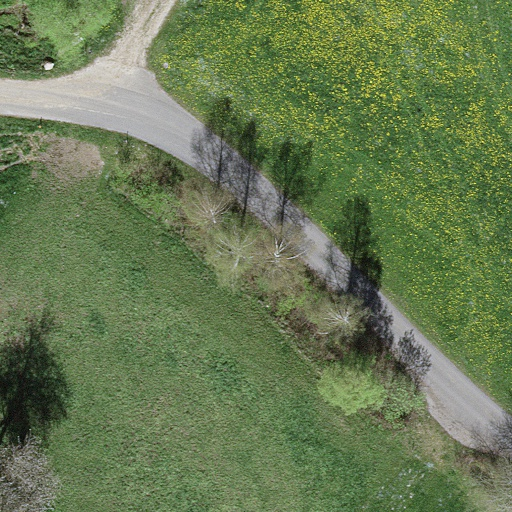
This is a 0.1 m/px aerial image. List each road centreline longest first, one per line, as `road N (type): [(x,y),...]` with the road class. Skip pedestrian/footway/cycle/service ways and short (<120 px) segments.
road 1 (unclassified): [(0,98),(98,110),(183,144),(511,437)]
road 2 (track): [(161,0),(98,110)]
